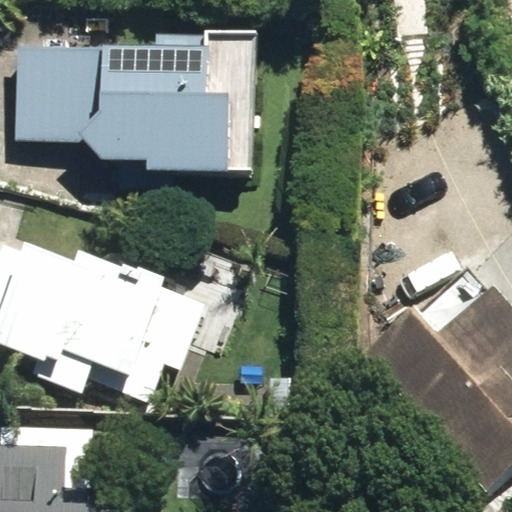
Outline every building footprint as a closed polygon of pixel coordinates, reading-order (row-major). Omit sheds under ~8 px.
[(261,181),(267,41),(215,38),(215,41),(164,40),(164,54),(111,51),(111,57),(25,53),(19,146),(97,150),(112,167),(125,167),(124,194),(178,196),(178,178),(261,181)] [(0,273),(0,348),(41,365),(33,381),(86,403),(94,384),(154,409),(166,369),(186,375),(209,310),(175,295),(177,286),(149,275),(148,281),(90,260),(86,271),(13,240),(0,273)] [(372,362),(493,497),(511,480),(511,300),(505,293),(450,342),(425,315),(372,362)] [(310,380),(271,381),(271,417),(310,416),(310,380)] [(0,511),(106,511),(107,497),(99,496),(99,434),(1,433),(1,450),(0,450),(0,511)]
